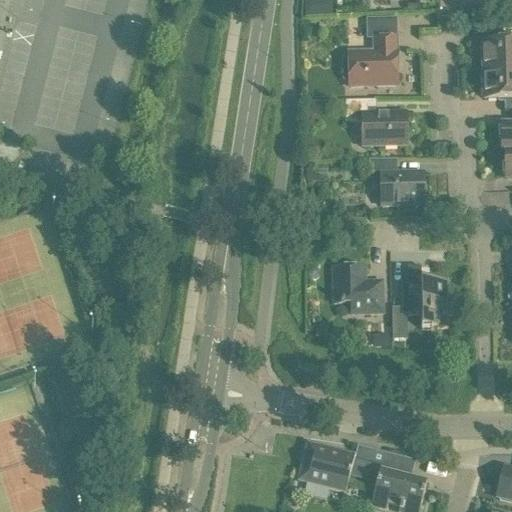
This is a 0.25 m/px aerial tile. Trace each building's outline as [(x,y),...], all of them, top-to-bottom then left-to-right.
[(337,0),(319,0),(316,10),(337,9),(337,0)] [(511,31),(502,32),(502,43),(481,44),(482,73),(511,71),(511,31)] [(349,85),(349,88),(397,87),(395,39),(373,40),(373,53),(348,54),(348,58),(346,58),(342,61),(343,82),(346,85),(349,85)] [(511,71),(482,73),(483,100),(503,99),(504,112),(511,112),(511,71)] [(27,120),(62,129),(66,112),(56,109),(53,121),(44,119),(51,96),(35,91),(27,120)] [(405,114),(375,114),(375,101),(345,102),(345,123),(361,123),(361,148),(406,147),(405,114)] [(498,140),(501,140),(501,153),(504,153),(511,152),(511,125),(500,126),(501,130),(498,130),(498,140)] [(511,152),(504,153),(504,165),(501,166),(502,175),(504,175),(505,179),(511,179),(511,152)] [(422,175),(396,176),(396,161),(368,162),(368,181),(380,180),(380,208),(423,207),(422,175)] [(400,309),(391,310),(392,342),(398,342),(397,318),(401,318),(420,317),(420,331),(448,330),(446,282),(420,283),(420,268),(405,269),(406,291),(400,291),(400,309)] [(355,316),(382,315),(381,283),(364,284),(364,269),(331,270),(332,305),(354,305),(355,316)] [(308,445),(298,482),(303,483),(315,486),(345,494),(349,478),(376,485),(370,508),(385,511),(388,504),(400,507),(399,511),(398,511),(418,511),(425,485),(383,474),(387,455),(359,448),(357,447),(354,457),(308,445)] [(511,471),(504,469),(496,500),(511,504),(511,471)]
